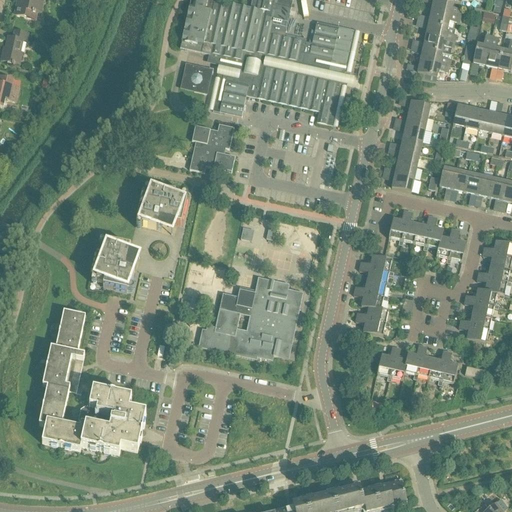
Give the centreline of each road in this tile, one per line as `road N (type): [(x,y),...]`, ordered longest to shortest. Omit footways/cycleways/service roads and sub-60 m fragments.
road 1 (tertiary): [(138,507),(343,458)]
road 2 (residential): [(327,403),(321,367),(356,203)]
road 3 (residential): [(223,381),(208,450),(184,458),(171,439),(186,374)]
road 4 (residential): [(265,128),(253,181),(356,203)]
road 5 (residential): [(380,246),(390,198),(482,220)]
road 6 (residential): [(265,128),(178,107),(182,56)]
